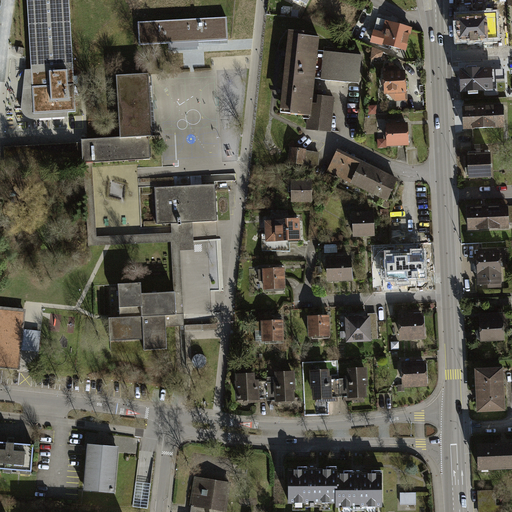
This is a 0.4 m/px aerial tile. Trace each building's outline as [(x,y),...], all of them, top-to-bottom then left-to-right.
[(27,0),(34,114),(76,111),(69,0),(27,0)] [(456,0),(458,40),(470,40),(470,42),(478,41),(478,39),(497,38),(496,19),(473,20),(472,0),(456,0)] [(227,17),(138,22),(140,45),(186,42),(228,40),(227,17)] [(381,47),(405,53),(410,30),(387,24),(381,47)] [(289,92),(286,115),(313,117),(319,118),(321,97),(323,80),(326,52),(327,37),(295,34),(292,60),(289,92)] [(383,59),(384,49),(374,49),(374,59),(383,59)] [(323,80),(365,85),(368,57),(326,52),(323,80)] [(455,92),(455,100),(470,99),(470,92),(488,91),(487,84),(493,84),(493,68),(486,69),(486,68),(458,69),(459,91),(455,92)] [(82,140),(82,147),(8,151),(9,167),(83,163),(92,162),(150,159),(148,136),(152,136),(148,74),(116,76),(120,137),(82,140)] [(410,74),(387,75),(388,95),(411,94),(410,74)] [(312,132),(336,134),(339,99),(321,97),(319,118),(313,117),(312,132)] [(463,109),(464,131),(504,129),(503,107),(463,109)] [(413,127),(388,129),(389,149),(414,148),(413,127)] [(290,148),(288,166),(317,169),(319,151),(290,148)] [(341,155),(332,176),(355,186),(364,166),(341,155)] [(468,155),(469,178),(491,177),(490,155),(468,155)] [(92,162),(83,163),(88,246),(171,241),(174,292),(175,314),(184,314),(180,251),(193,250),(193,223),(171,224),(172,232),(97,236),(92,162)] [(364,166),(355,186),(392,203),(401,183),(364,166)] [(292,182),(293,202),(313,202),(313,182),(292,182)] [(155,193),(152,193),(154,221),(157,221),(157,225),(171,224),(193,223),(217,221),(215,185),(155,188),(155,193)] [(468,209),(469,229),(508,228),(508,222),(508,207),(468,209)] [(356,218),(356,238),(378,238),(378,217),(356,218)] [(277,219),(278,240),(302,239),(301,218),(277,219)] [(265,241),(278,240),(277,219),(264,220),(265,241)] [(478,274),(478,284),(500,283),(499,261),(502,261),(502,257),(505,257),(504,249),(480,250),(480,254),(478,254),(478,261),(475,264),(475,271),(478,274)] [(401,260),(402,281),(424,280),(423,259),(401,260)] [(390,281),(402,281),(401,260),(389,261),(390,281)] [(330,263),(331,283),(356,282),(355,262),(330,263)] [(263,267),(264,288),(284,288),(284,267),(263,267)] [(111,341),(143,339),(144,351),(168,350),(166,327),(184,326),(184,314),(175,314),(174,292),(142,294),(141,283),(118,285),(120,318),(109,319),(111,341)] [(26,309),(0,306),(0,365),(20,367),(26,309)] [(478,338),(480,340),(503,339),(501,315),(481,316),(481,328),(478,331),(478,338)] [(401,316),(402,338),(423,337),(423,335),(425,334),(425,328),(422,327),(422,316),(401,316)] [(311,320),(312,340),(333,339),(332,319),(311,320)] [(350,322),(351,342),(376,342),(376,322),(350,322)] [(267,324),(268,344),(288,343),(287,323),(267,324)] [(406,366),(406,389),(431,388),(430,366),(406,366)] [(477,371),(479,410),(503,409),(501,370),(477,371)] [(351,372),(353,401),(371,400),(370,371),(351,372)] [(316,374),(317,403),(336,402),(334,373),(316,374)] [(239,403),(263,402),(261,376),(238,377),(239,403)] [(279,377),(280,405),(299,404),(297,376),(279,377)] [(85,443),(81,488),(114,491),(118,446),(85,443)] [(511,443),(478,445),(479,469),(511,467),(511,443)] [(0,444),(0,470),(32,473),(34,447),(13,445),(0,444)] [(300,472),(291,472),(291,505),(295,505),(294,511),(307,511),(307,506),(321,506),(322,511),(335,511),(335,505),(339,505),(339,510),(342,510),(341,511),(356,511),(357,508),(369,508),(368,511),(381,511),(382,510),(385,510),(385,473),(374,473),(374,475),(362,475),(362,473),(346,474),(346,475),(338,475),(338,470),(327,470),(327,472),(316,472),(316,470),(300,470),(300,472)] [(223,511),(224,510),(226,510),(230,483),(196,477),(190,511),(223,511)] [(502,511),(502,505),(496,506),(495,490),(480,491),(481,511),(502,511)] [(402,493),(403,504),(418,503),(417,492),(402,493)]
